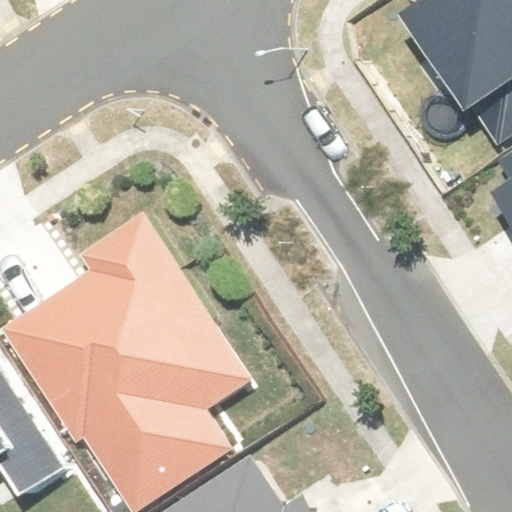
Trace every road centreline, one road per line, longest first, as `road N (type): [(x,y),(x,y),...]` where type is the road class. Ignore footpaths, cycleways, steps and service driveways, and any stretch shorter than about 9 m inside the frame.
road 1 (residential): [(182,0),(511,491)]
road 2 (residential): [(0,125),(182,0)]
